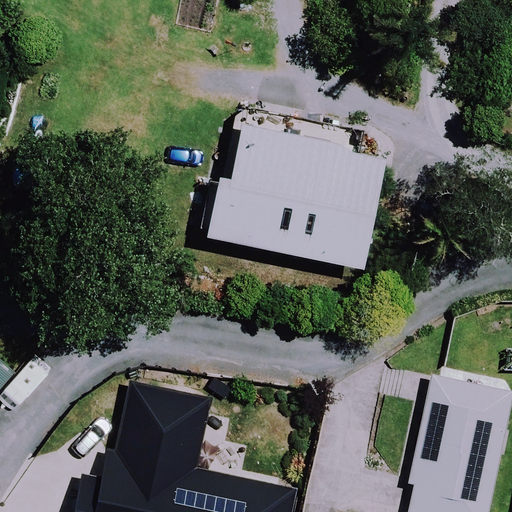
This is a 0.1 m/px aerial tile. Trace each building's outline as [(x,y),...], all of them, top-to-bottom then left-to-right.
[(229,0),(202,0),(199,34),(224,37),(229,0)] [(332,140),(226,119),(213,181),(203,179),(191,240),(346,272),(369,162),(329,154),(332,140)] [(177,201),(151,200),(149,246),(175,247),(177,201)] [(490,511),(511,399),(511,392),(431,377),(405,511),(490,511)] [(203,402),(125,386),(112,454),(82,449),(69,511),(287,511),(291,492),(189,471),(203,402)]
